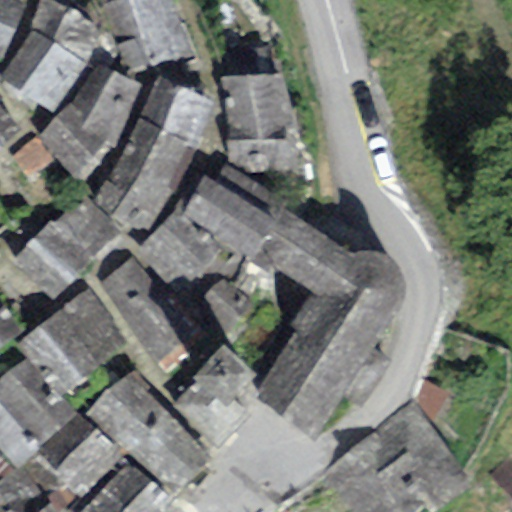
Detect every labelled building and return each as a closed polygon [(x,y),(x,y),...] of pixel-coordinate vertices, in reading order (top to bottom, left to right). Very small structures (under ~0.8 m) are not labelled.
[(0,0),(0,54),(23,8),(6,0),(0,0)] [(96,4),(88,0),(39,0),(31,31),(85,63),(95,67),(107,35),(95,26),(96,4)] [(170,0),(116,0),(101,4),(130,75),(192,59),(170,0)] [(85,63),(31,31),(0,80),(0,81),(52,111),(85,63)] [(141,85),(95,67),(76,97),(36,132),(78,185),(115,149),(141,85)] [(285,72),(218,78),(226,167),(242,177),(295,172),(285,72)] [(210,103),(159,78),(137,119),(197,152),(210,103)] [(0,149),(20,133),(0,109),(0,149)] [(197,152),(137,119),(93,200),(127,233),(146,231),(197,152)] [(13,157),(27,179),(52,163),(39,142),(13,157)] [(226,167),(221,164),(212,180),(204,175),(178,217),(224,246),(249,262),(282,210),(285,205),(242,177),(226,167)] [(119,242),(82,201),(55,226),(50,221),(11,256),(53,302),(119,242)] [(336,245),(282,210),(249,262),(270,273),(274,268),(302,286),(312,295),(344,248),(336,245)] [(192,285),(224,246),(178,217),(175,212),(137,253),(179,299),(192,285)] [(370,253),(352,255),(344,248),(312,295),(289,326),(295,334),(253,395),(313,440),(341,398),(362,409),(391,361),(367,350),(383,326),(394,315),(402,294),(402,283),(398,271),(389,258),(381,254),(370,253)] [(195,335),(129,260),(98,284),(159,365),(195,335)] [(253,308),(221,278),(191,309),(222,340),(253,308)] [(87,290),(14,345),(26,360),(63,402),(88,381),(84,373),(125,346),(87,290)] [(0,346),(17,333),(0,310),(0,346)] [(254,375),(222,346),(191,378),(195,382),(223,409),(232,400),(237,405),(252,389),(246,383),(254,375)] [(63,402),(26,360),(0,382),(0,445),(18,465),(31,454),(75,416),(63,402)] [(213,459),(176,420),(131,371),(85,414),(175,504),(208,465),(213,459)] [(223,409),(195,382),(171,407),(216,450),(249,417),(237,405),(232,400),(223,409)] [(435,511),(472,486),(411,404),(321,476),(349,511),(420,511),(424,510),(425,511),(435,511)] [(121,455),(75,416),(31,454),(79,500),(121,455)] [(511,457),(491,480),(511,500),(511,457)] [(164,511),(171,505),(126,465),(83,511),(164,511)] [(12,476),(0,485),(0,511),(50,511),(20,469),(12,476)]
